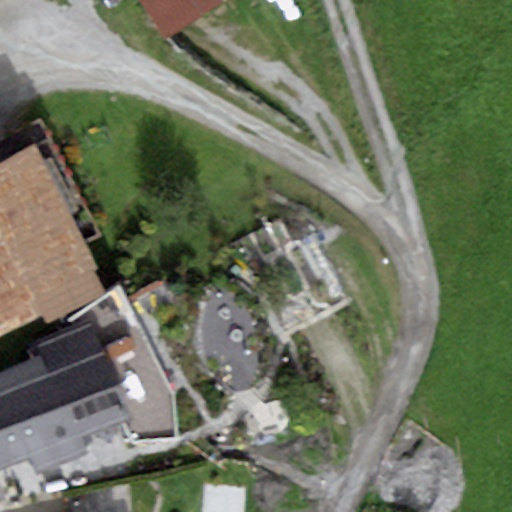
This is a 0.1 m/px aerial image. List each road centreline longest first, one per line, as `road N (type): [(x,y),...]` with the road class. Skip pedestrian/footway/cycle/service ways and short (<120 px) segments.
road 1 (track): [(337,0),(425,306),(420,348),(338,511)]
road 2 (track): [(0,81),(29,67),(91,58),(359,194),(422,275)]
